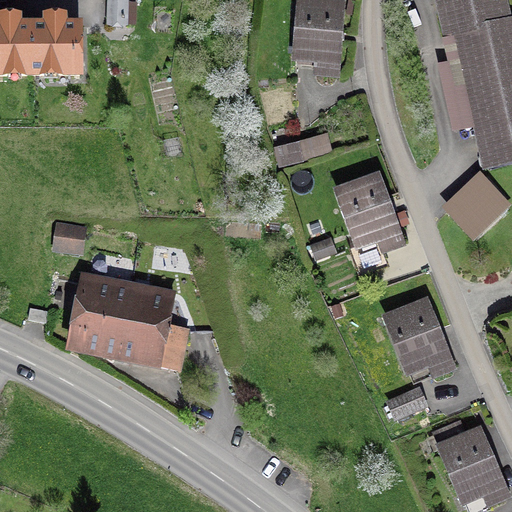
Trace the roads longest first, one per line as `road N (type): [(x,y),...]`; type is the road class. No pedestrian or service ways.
road 1 (residential): [(373,0),(383,100),(511,435)]
road 2 (primary): [(0,345),(171,446),(264,511)]
